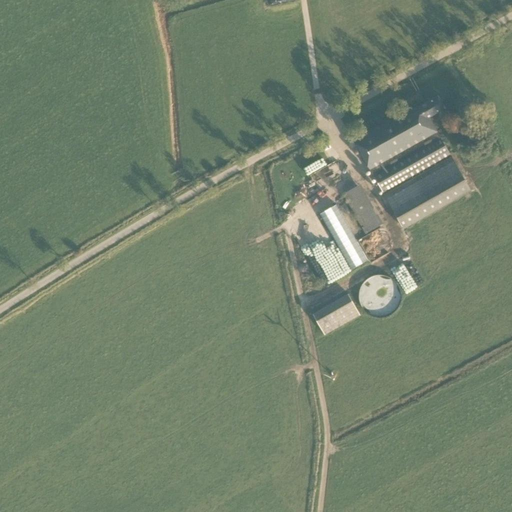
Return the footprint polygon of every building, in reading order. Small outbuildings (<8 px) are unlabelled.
[(429,117),(431,115),(445,108),(438,95),(412,109),(410,104),(352,137),(383,192),(450,154),(429,117)] [(470,190),(451,156),(384,194),(403,228),(470,190)] [(360,183),(342,193),(365,233),(383,223),(360,183)] [(369,315),(375,317),(381,318),(387,316),(393,312),(397,307),(399,301),(400,295),(398,288),(395,282),(389,278),(383,276),(376,275),(369,277),(364,281),(360,287),(358,293),(358,299),(360,306),(363,311),(369,315)] [(347,294),(313,314),(325,335),(359,315),(347,294)]
